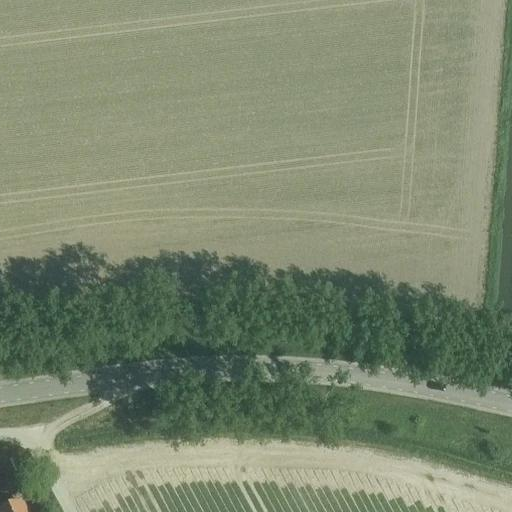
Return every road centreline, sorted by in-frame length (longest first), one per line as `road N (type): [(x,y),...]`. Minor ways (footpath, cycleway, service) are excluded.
road 1 (tertiary): [(511,405),(399,383),(255,369),(0,397)]
road 2 (track): [(0,438),(32,436),(159,374)]
